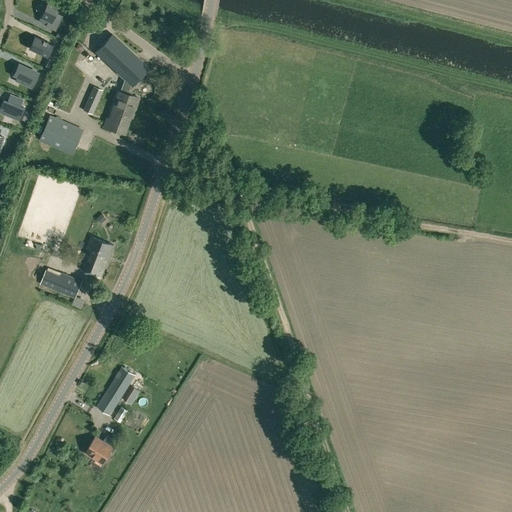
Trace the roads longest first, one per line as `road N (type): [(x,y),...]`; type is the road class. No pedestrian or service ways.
road 1 (secondary): [(0,489),(39,438),(121,288),(169,157),(212,0)]
road 2 (track): [(347,511),(238,187),(201,111),(186,100)]
